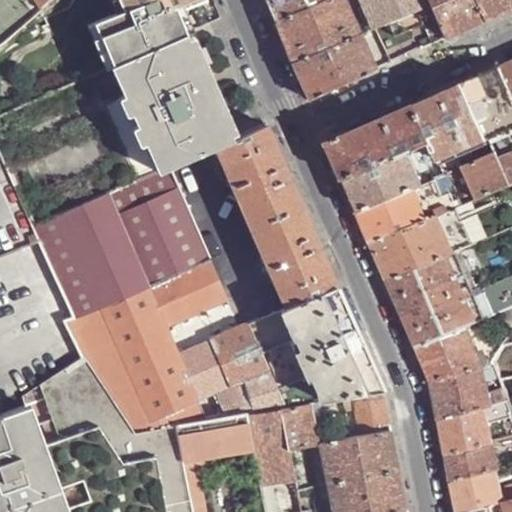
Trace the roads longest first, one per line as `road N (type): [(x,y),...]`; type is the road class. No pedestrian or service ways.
road 1 (residential): [(298,130),(405,381),(432,511)]
road 2 (residential): [(298,130),(511,35)]
road 3 (residential): [(242,0),(298,130)]
